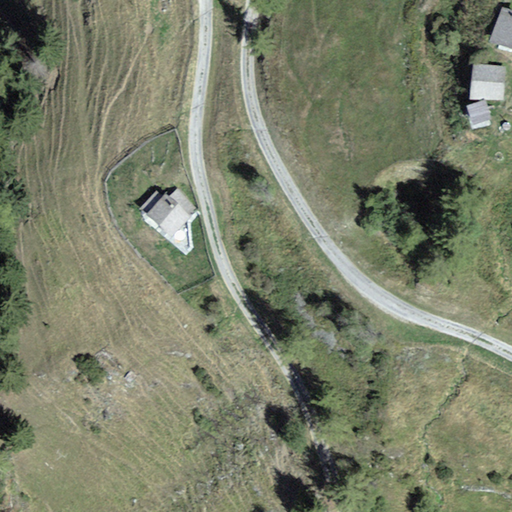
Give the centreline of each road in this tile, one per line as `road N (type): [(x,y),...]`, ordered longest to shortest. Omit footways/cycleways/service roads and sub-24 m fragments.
road 1 (track): [(344,511),(283,368),(218,259),(192,134),(202,0)]
road 2 (track): [(248,0),(242,83),(266,147),(334,255),(403,314),(511,361)]
